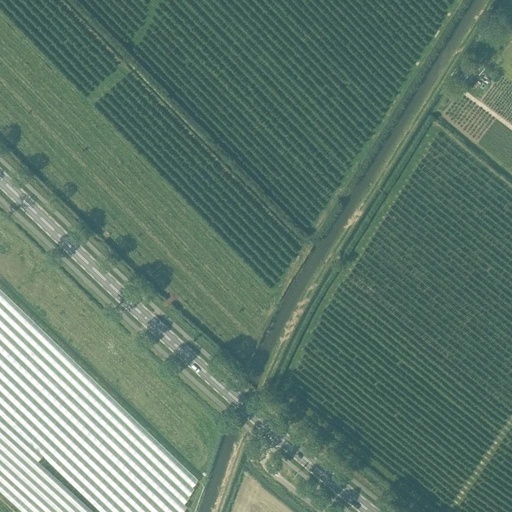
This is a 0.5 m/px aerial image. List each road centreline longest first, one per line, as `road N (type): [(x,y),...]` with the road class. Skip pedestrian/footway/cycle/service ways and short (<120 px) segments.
road 1 (primary): [(274,434),(0,179)]
road 2 (primary): [(368,511),(274,434)]
